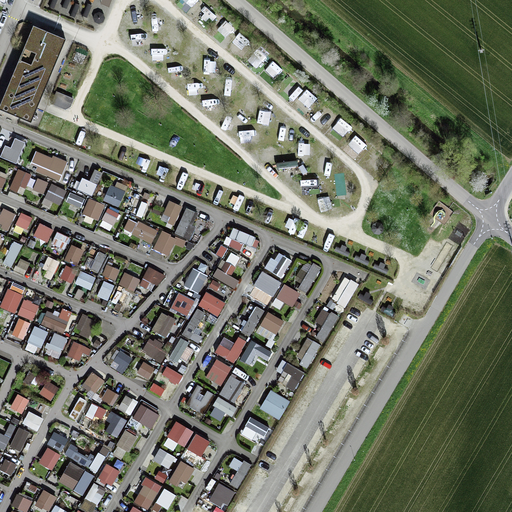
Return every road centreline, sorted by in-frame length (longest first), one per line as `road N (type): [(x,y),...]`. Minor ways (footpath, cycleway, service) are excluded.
road 1 (residential): [(317,511),(491,221)]
road 2 (residential): [(491,221),(238,0)]
